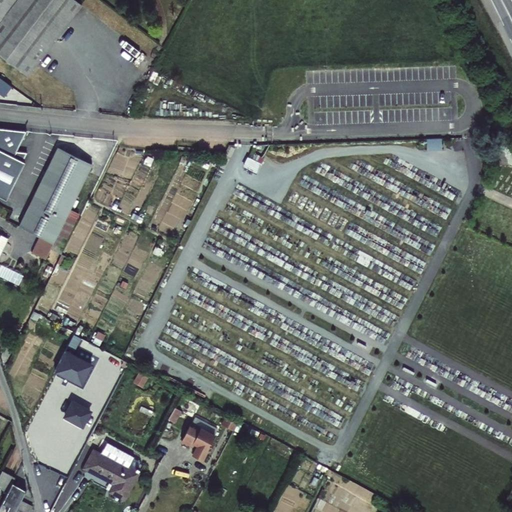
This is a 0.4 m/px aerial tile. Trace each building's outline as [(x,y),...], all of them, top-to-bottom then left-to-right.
[(0,0),(0,56),(26,76),(81,5),(74,0),(0,0)] [(11,86),(0,77),(0,95),(2,97),(11,86)] [(0,127),(0,196),(5,199),(24,162),(22,160),(27,152),(16,150),(26,130),(0,127)] [(442,148),(441,137),(426,138),(427,149),(442,148)] [(70,208),(92,164),(58,147),(19,226),(62,247),(79,213),(70,208)] [(259,170),(264,159),(259,156),(256,161),(248,156),(244,162),(259,170)] [(256,174),(259,170),(244,162),(242,166),(256,174)] [(79,337),(73,334),(54,371),(71,380),(80,364),(67,356),(68,353),(70,354),(79,337)] [(72,403),(64,418),(82,427),(89,412),(72,403)] [(233,430),(238,421),(227,415),(222,424),(233,430)] [(214,435),(190,422),(180,440),(191,446),(192,443),(197,445),(192,454),(201,459),(214,435)] [(254,428),(252,432),(264,439),(266,435),(254,428)] [(9,442),(1,438),(0,440),(0,453),(2,455),(9,442)] [(138,473),(137,472),(139,469),(136,468),(134,471),(128,467),(133,457),(107,442),(101,453),(93,449),(84,468),(109,481),(114,484),(110,492),(124,499),(138,473)] [(9,474),(3,470),(0,475),(0,488),(1,489),(9,474)] [(1,489),(7,492),(12,482),(15,477),(9,474),(1,489)] [(114,484),(109,481),(105,489),(110,492),(114,484)] [(7,492),(0,505),(0,511),(14,511),(21,500),(27,490),(12,482),(7,492)] [(29,511),(33,506),(21,500),(14,511),(29,511)]
